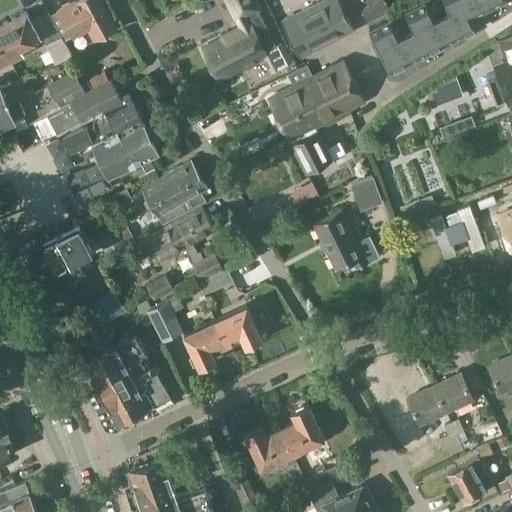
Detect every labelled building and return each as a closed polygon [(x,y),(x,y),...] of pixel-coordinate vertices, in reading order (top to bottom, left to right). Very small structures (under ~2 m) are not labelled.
[(72,37),(76,35),(76,34),(90,26),(96,38),(114,29),(99,0),(78,0),(49,15),(56,28),(71,55),(72,55),(64,40),(71,36),(72,37)] [(227,0),(241,27),(202,47),(219,80),(265,56),(267,60),(264,61),(268,67),(270,66),(272,70),(291,61),(281,43),(274,47),(254,10),(259,8),(254,0),(227,0)] [(355,32),(339,0),(327,0),(282,22),(300,59),(355,32)] [(356,0),(359,5),(361,4),(367,17),(391,6),(387,0),(356,0)] [(507,0),(427,0),(369,30),(390,72),(481,27),(476,16),(507,0)] [(56,28),(49,15),(47,11),(30,20),(25,11),(0,24),(0,42),(15,36),(14,33),(28,26),(30,30),(35,28),(40,36),(56,28)] [(25,44),(40,36),(35,28),(30,30),(28,26),(14,33),(15,36),(0,42),(0,63),(27,49),(25,44)] [(71,55),(56,28),(40,36),(55,64),(71,55)] [(511,34),(499,40),(509,67),(486,75),(497,104),(511,98),(511,34)] [(293,85),(268,97),(288,138),(314,125),(324,120),(327,126),(352,114),(349,108),(363,101),(343,60),(312,76),(306,64),(287,73),(293,85)] [(62,77),(48,85),(53,95),(56,99),(57,99),(60,105),(70,100),(85,92),(82,85),(74,71),(62,77)] [(109,80),(105,71),(91,78),(95,87),(109,80)] [(461,89),(455,73),(427,89),(431,100),(461,89)] [(85,92),(70,100),(60,105),(46,113),(47,115),(57,133),(104,108),(121,99),(110,79),(109,80),(95,87),(85,92)] [(0,106),(18,99),(11,82),(0,86),(0,106)] [(108,116),(97,122),(98,123),(102,131),(105,137),(123,128),(125,132),(143,123),(141,120),(145,118),(140,110),(137,112),(129,95),(121,99),(104,108),(108,116)] [(24,114),(18,99),(0,106),(0,126),(13,121),(12,119),(24,114)] [(444,135),(473,124),(471,117),(441,127),(444,135)] [(144,126),(143,123),(125,132),(123,128),(105,137),(95,142),(92,144),(109,177),(118,172),(128,167),(158,152),(157,152),(163,149),(158,139),(166,134),(158,119),(144,126)] [(325,148),(314,125),(288,138),(288,139),(295,135),(298,140),(291,143),(305,171),(343,152),(339,141),(325,148)] [(428,132),(432,141),(440,137),(437,129),(428,132)] [(202,179),(191,160),(142,188),(149,200),(144,202),(147,208),(152,205),(153,205),(153,203),(183,186),(184,188),(202,179)] [(128,167),(118,172),(121,177),(130,173),(128,167)] [(350,184),(359,210),(382,201),(372,176),(350,184)] [(153,203),(153,205),(152,205),(163,224),(187,211),(186,210),(185,211),(180,203),(207,188),(202,179),(184,188),(183,186),(153,203)] [(134,199),(128,186),(105,198),(112,211),(134,199)] [(433,203),(430,196),(401,206),(404,214),(433,203)] [(459,209),(446,215),(449,224),(462,219),(475,250),(486,246),(469,204),(458,208),(459,209)] [(201,208),(173,224),(186,248),(190,258),(192,262),(200,279),(222,268),(214,251),(201,258),(199,252),(196,254),(191,244),(214,232),(201,208)] [(368,234),(354,241),(348,231),(351,230),(340,209),(312,223),(336,269),(352,260),(356,267),(379,255),(368,234)] [(511,209),(498,215),(511,252),(511,209)] [(441,215),(431,219),(445,257),(456,253),(441,215)] [(42,245),(56,270),(93,250),(79,224),(42,245)] [(186,248),(173,224),(142,241),(141,245),(150,260),(154,261),(156,259),(158,262),(174,254),(175,256),(179,254),(178,251),(184,248),(190,258),(186,248)] [(127,243),(120,228),(100,237),(107,251),(127,243)] [(227,269),(199,283),(204,293),(205,294),(232,279),(227,269)] [(73,274),(62,279),(68,291),(79,286),(73,274)] [(175,289),(166,274),(147,284),(155,300),(175,289)] [(181,331),(167,301),(148,310),(162,340),(181,331)] [(215,320),(227,346),(242,339),(245,346),(261,339),(246,306),(215,320)] [(227,346),(215,320),(184,334),(199,367),(215,360),(212,353),(227,346)] [(135,333),(116,344),(85,360),(90,371),(101,392),(153,365),(152,364),(146,368),(139,355),(145,351),(135,333)] [(160,342),(154,344),(158,353),(164,350),(160,342)] [(511,386),(511,355),(490,366),(502,391),(511,386)] [(170,396),(153,365),(101,392),(113,414),(113,413),(119,424),(170,396)] [(434,384),(447,410),(473,397),(461,371),(434,384)] [(447,410),(434,384),(408,397),(420,422),(447,410)] [(308,403),(292,411),(295,419),(279,427),(291,451),(324,436),(308,403)] [(448,436),(439,439),(444,450),(459,443),(455,432),(462,429),(457,418),(443,425),(448,436)] [(291,451),(279,427),(265,433),(262,426),(246,433),(260,465),(283,455),(288,465),(295,462),(291,451)] [(7,429),(0,432),(0,457),(14,451),(7,435),(10,434),(7,429)] [(507,435),(497,440),(501,447),(510,443),(507,435)] [(494,452),(489,442),(477,447),(482,458),(494,452)] [(142,506),(177,494),(162,456),(128,468),(142,506)] [(471,460),(448,472),(464,500),(487,487),(480,474),(487,470),(479,457),(472,461),(471,460)] [(311,490),(342,475),(337,464),(306,478),(311,490)] [(258,511),(262,510),(247,474),(234,480),(248,511),(258,511)] [(26,482),(6,491),(0,493),(0,511),(36,511),(29,494),(30,493),(26,482)] [(331,482),(325,484),(309,492),(317,511),(359,511),(370,507),(369,505),(374,503),(366,485),(361,487),(360,485),(337,496),(331,482)] [(214,511),(205,484),(177,494),(142,506),(143,511),(214,511)] [(511,511),(511,488),(506,491),(511,500),(488,511),(511,511)]
